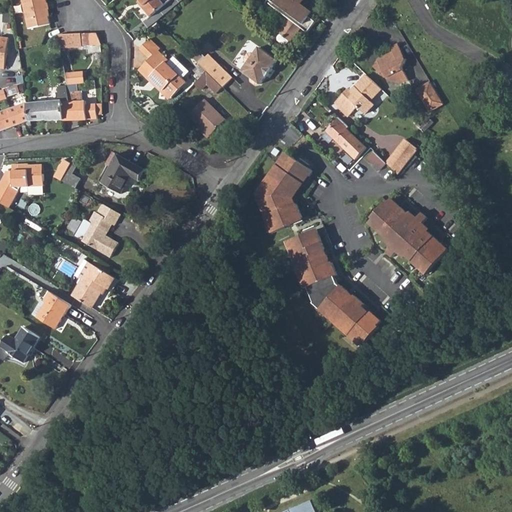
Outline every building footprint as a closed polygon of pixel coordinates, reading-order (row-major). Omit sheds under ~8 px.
[(50,17),(47,0),(23,0),(28,28),(50,25),(49,17),(50,17)] [(142,0),(146,5),(143,7),(151,17),(171,0),(142,0)] [(269,0),(267,2),(290,19),(279,34),(280,36),(278,39),(279,41),(285,45),(288,45),(289,43),(292,44),(302,29),(308,33),(316,22),(311,18),(314,13),(304,5),(307,0),(269,0)] [(5,16),(7,26),(15,25),(14,15),(5,16)] [(59,35),(61,48),(82,47),(82,34),(59,35)] [(98,34),(82,34),(82,47),(103,46),(98,34)] [(0,69),(5,70),(9,39),(0,37),(0,69)] [(140,47),(150,58),(159,50),(161,48),(150,37),(140,47)] [(372,67),(374,70),(379,75),(383,72),(387,78),(391,79),(398,79),(403,79),(410,77),(403,65),(404,57),(395,43),(387,47),(389,51),(375,60),(377,62),(372,67)] [(250,64),(245,71),(253,77),(251,79),(251,81),(256,85),(259,85),(260,84),(261,84),(267,76),(268,77),(274,70),(273,68),(279,60),(263,48),(257,55),(254,53),(251,53),(247,59),(247,62),(250,64)] [(153,62),(148,66),(143,71),(151,80),(153,78),(171,96),(185,83),(166,63),(169,60),(159,50),(150,58),(153,62)] [(220,61),(212,53),(202,63),(210,71),(220,61)] [(140,68),(143,71),(153,62),(150,58),(140,68)] [(220,61),(210,71),(225,87),(236,77),(220,61)] [(219,93),(225,87),(210,71),(197,83),(203,89),(209,83),(219,93)] [(63,101),(64,120),(96,118),(96,104),(86,104),(86,101),(82,101),(82,91),(79,91),(78,82),(85,82),(84,72),(66,73),(69,92),(71,101),(63,101)] [(369,104),(381,92),(365,76),(348,94),(347,92),(335,104),(336,104),(339,107),(336,110),(336,111),(346,121),(357,109),(364,117),(373,107),(369,104)] [(169,99),(171,96),(153,78),(151,80),(169,99)] [(435,87),(429,79),(421,84),(421,89),(433,106),(443,100),(441,97),(435,87)] [(47,121),(64,120),(63,101),(71,101),(69,92),(68,86),(67,84),(60,85),(61,100),(27,103),(30,121),(47,118),(47,121)] [(416,87),(430,108),(433,106),(421,89),(421,84),(416,87)] [(0,100),(8,98),(5,89),(0,90),(0,100)] [(206,101),(190,117),(201,127),(199,129),(209,139),(226,121),(206,101)] [(27,103),(0,112),(0,131),(25,123),(30,121),(27,103)] [(328,133),(356,160),(367,149),(347,130),(349,128),(340,119),(328,133)] [(405,140),(388,165),(399,176),(417,149),(405,140)] [(270,152),(275,155),(279,150),(274,147),(270,152)] [(106,163),(112,166),(119,153),(114,150),(106,163)] [(298,161),(286,152),(256,194),(261,207),(262,207),(266,215),(265,216),(272,233),(291,225),(290,222),(293,221),(294,224),(303,221),(296,203),(295,204),(293,198),(291,197),(307,175),(308,176),(312,170),(307,167),(309,164),(300,158),(298,161)] [(368,160),(381,172),(388,165),(375,152),(368,160)] [(112,166),(103,181),(122,192),(133,174),(141,179),(147,169),(119,153),(112,166)] [(83,158),(77,155),(73,162),(63,179),(76,187),(82,177),(75,172),(83,158)] [(56,175),(63,179),(73,162),(66,158),(56,175)] [(8,170),(0,184),(0,201),(10,208),(22,186),(45,184),(45,172),(40,172),(39,163),(29,164),(29,163),(21,163),(21,169),(15,170),(8,170)] [(406,257),(426,275),(448,251),(429,232),(428,233),(408,214),(409,214),(391,199),(369,223),(386,239),(387,238),(406,256),(406,257)] [(76,236),(114,258),(122,244),(109,236),(105,234),(107,231),(111,233),(116,224),(117,225),(124,214),(105,203),(99,213),(97,212),(92,221),(87,218),(76,236)] [(409,214),(408,214),(428,233),(429,232),(430,231),(423,224),(428,219),(422,214),(417,219),(410,212),(409,214)] [(376,326),(380,322),(369,311),(368,312),(362,307),(364,305),(354,295),(351,298),(346,293),(347,291),(340,285),(340,286),(337,284),(334,276),(337,275),(332,261),(327,263),(324,256),(327,255),(315,225),(303,230),(304,234),(286,241),(288,248),(290,247),(296,261),(293,262),(303,288),(307,287),(312,301),(312,302),(325,315),(326,314),(338,325),(337,326),(358,345),(362,341),(364,342),(377,327),(376,326)] [(406,257),(406,256),(387,238),(386,239),(384,241),(391,247),(387,252),(392,258),(397,253),(404,259),(406,257)] [(83,280),(73,296),(94,309),(104,293),(102,292),(105,287),(110,290),(117,278),(87,259),(76,276),(83,280)] [(121,280),(117,278),(110,290),(113,292),(121,280)] [(42,301),(33,315),(56,329),(71,305),(50,292),(44,302),(42,301)] [(8,336),(1,346),(9,351),(9,353),(24,363),(40,338),(24,328),(16,340),(8,336)] [(312,511),(308,502),(286,511),(315,511),(314,510),(312,511)]
